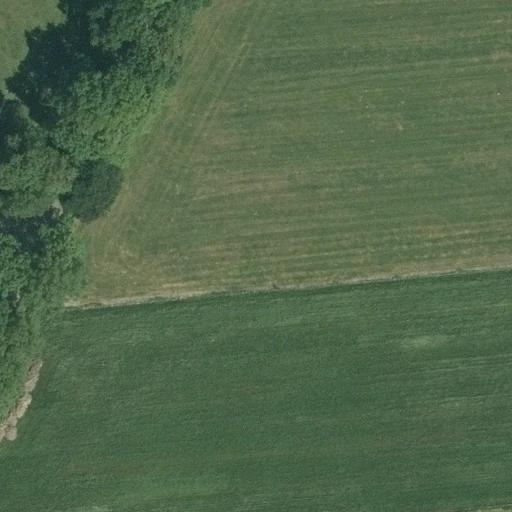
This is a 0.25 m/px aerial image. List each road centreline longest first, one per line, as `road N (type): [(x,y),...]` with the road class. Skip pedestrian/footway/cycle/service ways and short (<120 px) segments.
road 1 (unclassified): [(65,182),(157,0)]
road 2 (unclassified): [(0,319),(65,182)]
